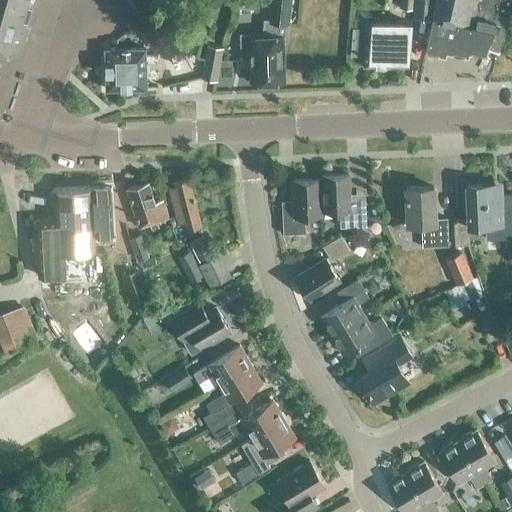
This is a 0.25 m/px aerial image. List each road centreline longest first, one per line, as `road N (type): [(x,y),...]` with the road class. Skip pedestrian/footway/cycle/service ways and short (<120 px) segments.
road 1 (residential): [(361,458),(288,336),(268,281),(245,130)]
road 2 (secondary): [(245,130),(511,119)]
road 3 (secondary): [(36,140),(245,130)]
road 4 (residential): [(36,140),(63,61),(137,0)]
road 5 (residential): [(511,380),(361,458)]
